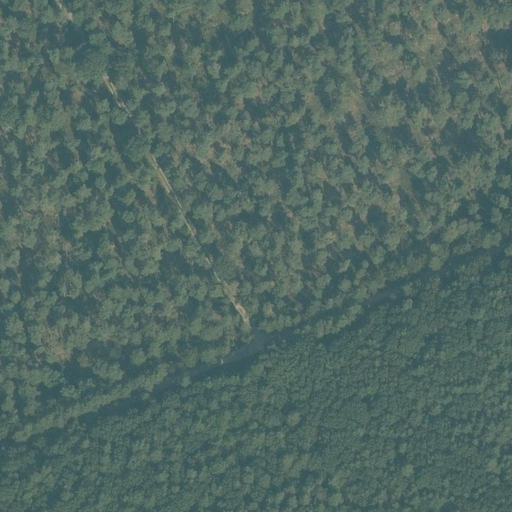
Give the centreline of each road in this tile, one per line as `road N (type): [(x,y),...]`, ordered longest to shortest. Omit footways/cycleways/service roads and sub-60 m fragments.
road 1 (track): [(0,452),(511,240)]
road 2 (track): [(65,0),(278,386)]
road 3 (track): [(278,386),(351,511)]
